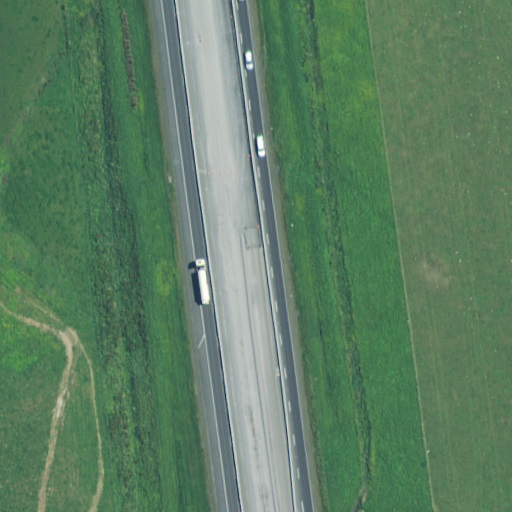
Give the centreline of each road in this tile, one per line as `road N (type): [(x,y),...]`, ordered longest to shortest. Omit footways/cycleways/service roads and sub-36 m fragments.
road 1 (motorway): [(239,511),(172,0)]
road 2 (motorway): [(227,0),(294,511)]
